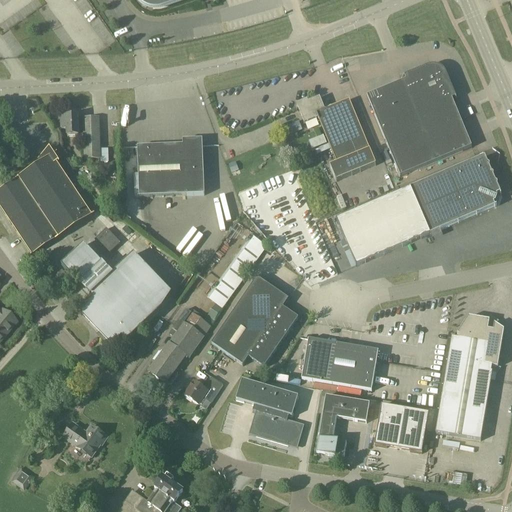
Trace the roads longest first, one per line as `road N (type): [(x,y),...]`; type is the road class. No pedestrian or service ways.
road 1 (unclassified): [(0,89),(225,64),(405,0)]
road 2 (unclassified): [(301,480),(224,467),(196,449),(58,336),(0,260)]
road 3 (unclassified): [(493,511),(301,480)]
road 4 (unknown): [(163,423),(262,269)]
road 5 (unclassified): [(336,303),(511,269)]
